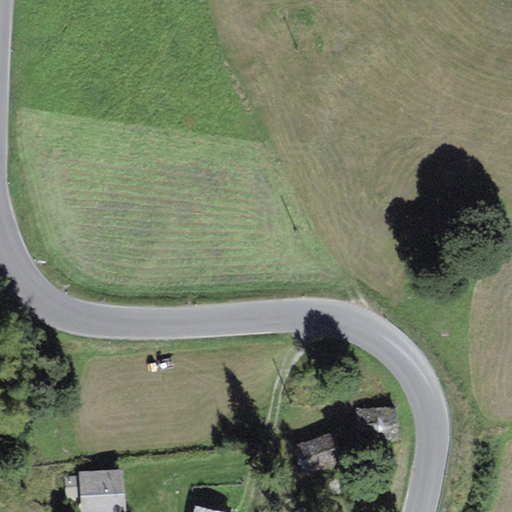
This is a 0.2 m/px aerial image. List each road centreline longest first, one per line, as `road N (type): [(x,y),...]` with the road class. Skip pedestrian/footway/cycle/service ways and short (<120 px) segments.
road 1 (tertiary): [(415,511),(424,408),(412,372),(387,344),(324,318),(89,322),(44,307),(13,274),(0,236)]
road 2 (track): [(324,318),(275,390),(254,457)]
